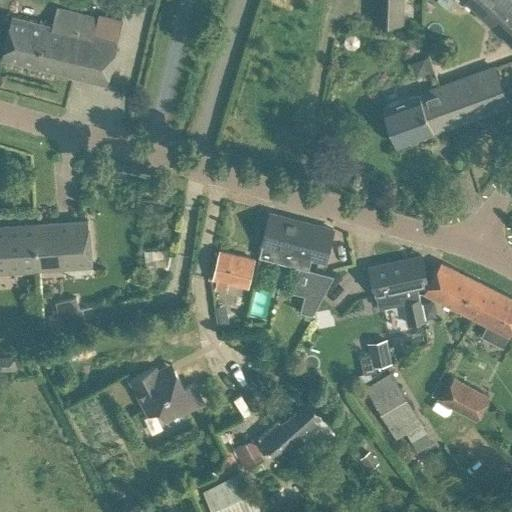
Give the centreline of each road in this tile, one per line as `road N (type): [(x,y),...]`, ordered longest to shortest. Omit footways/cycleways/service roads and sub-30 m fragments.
road 1 (residential): [(478,252),(221,176)]
road 2 (residential): [(222,346),(199,301),(221,176)]
road 3 (residential): [(242,0),(189,167)]
road 4 (residential): [(144,155),(183,0)]
road 5 (residential): [(144,155),(0,114)]
